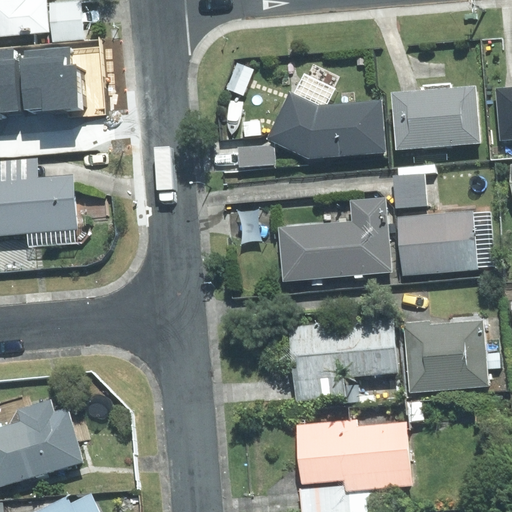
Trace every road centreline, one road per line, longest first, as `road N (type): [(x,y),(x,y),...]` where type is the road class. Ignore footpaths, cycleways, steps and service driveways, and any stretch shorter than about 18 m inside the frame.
road 1 (residential): [(154,0),(182,311)]
road 2 (residential): [(182,311),(199,511)]
road 3 (residential): [(0,328),(182,311)]
